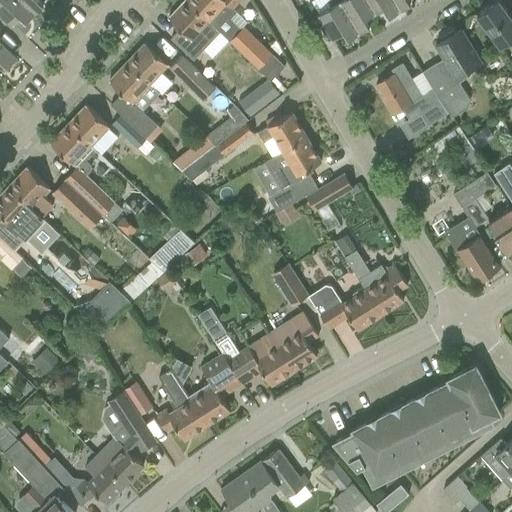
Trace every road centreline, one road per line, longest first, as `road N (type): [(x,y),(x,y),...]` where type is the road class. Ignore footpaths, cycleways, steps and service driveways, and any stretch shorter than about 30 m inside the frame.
road 1 (residential): [(151,511),(283,414),(464,317)]
road 2 (residential): [(464,317),(316,83)]
road 3 (residential): [(0,150),(71,80),(99,25),(124,0)]
road 4 (residential): [(450,0),(316,83)]
